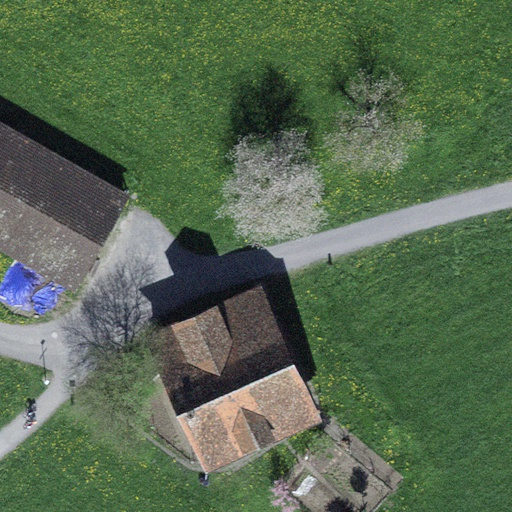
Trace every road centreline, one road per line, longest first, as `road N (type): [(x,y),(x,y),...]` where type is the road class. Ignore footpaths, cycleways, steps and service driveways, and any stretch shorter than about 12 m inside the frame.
road 1 (unclassified): [(511,197),(373,231),(196,291),(69,346)]
road 2 (unclassified): [(69,346),(56,403),(0,444)]
